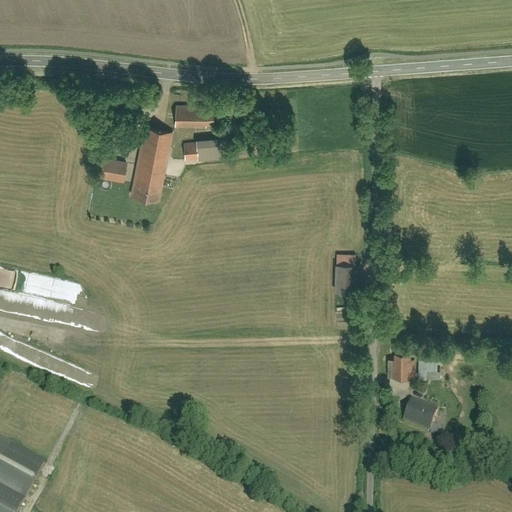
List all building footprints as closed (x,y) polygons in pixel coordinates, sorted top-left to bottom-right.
[(216,104),(174,105),(175,129),(217,128),(216,104)] [(147,128),(131,200),(159,206),(175,135),(147,128)] [(187,140),(186,160),(227,161),(227,140),(187,140)] [(104,161),(101,180),(127,184),(130,165),(104,161)] [(335,258),(335,295),(357,295),(357,258),(335,258)] [(398,355),(398,378),(413,378),(414,355),(398,355)] [(422,361),(422,380),(437,380),(437,362),(422,361)] [(415,396),(405,424),(437,436),(447,408),(415,396)] [(0,434),(0,485),(29,500),(50,459),(0,434)] [(0,488),(0,511),(23,511),(28,503),(0,488)]
